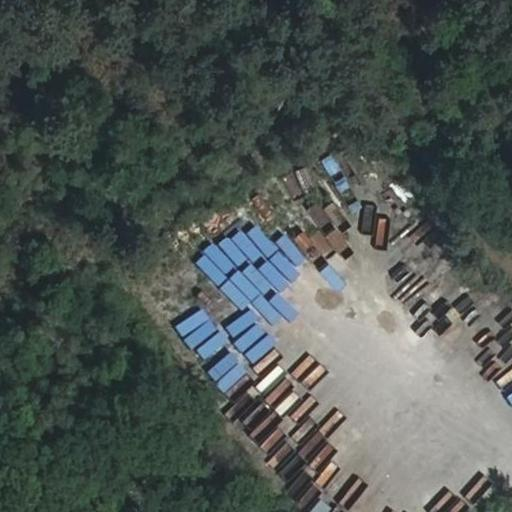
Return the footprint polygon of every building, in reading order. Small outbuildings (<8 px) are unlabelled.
[(292,169),(295,193),(310,191),(306,167),(292,169)] [(215,203),(205,228),(221,234),(231,209),(215,203)] [(278,259),(288,246),(273,235),(264,248),(278,259)] [(307,253),(298,262),(318,280),(327,271),(307,253)] [(255,263),(239,281),(258,298),(274,280),(255,263)] [(335,277),(325,287),(345,307),(355,298),(335,277)] [(225,361),(251,357),(250,347),(223,350),(225,361)] [(275,384),(267,405),(291,415),(300,394),(275,384)] [(235,410),(231,464),(264,466),(262,495),(302,498),(305,457),(279,455),(281,434),(263,433),(264,412),(235,410)]
